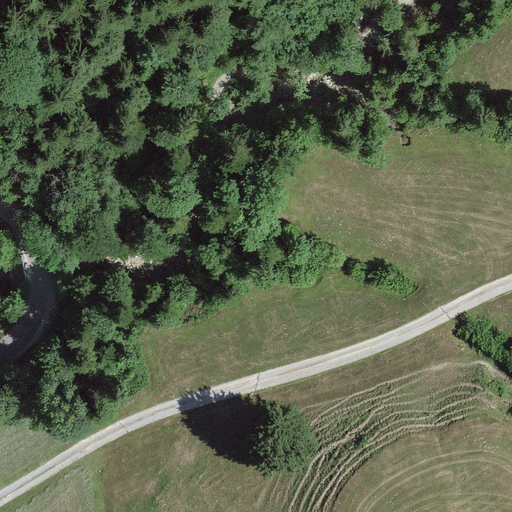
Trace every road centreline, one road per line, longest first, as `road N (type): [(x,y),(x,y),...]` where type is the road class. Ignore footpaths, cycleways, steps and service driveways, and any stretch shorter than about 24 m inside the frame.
road 1 (track): [(0,499),(92,443),(174,406),(374,345),(511,281)]
road 2 (unclassified): [(0,353),(30,319),(41,281),(27,235),(0,204)]
